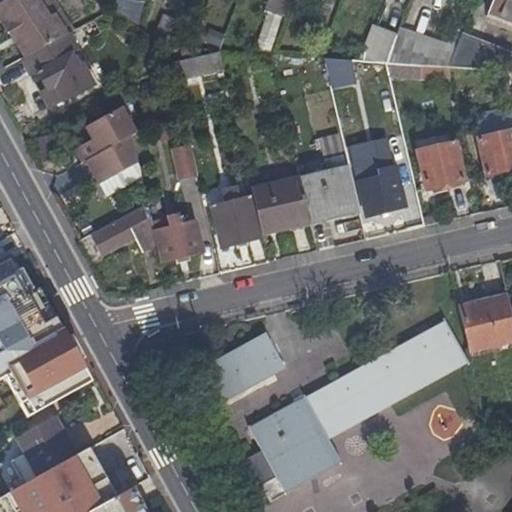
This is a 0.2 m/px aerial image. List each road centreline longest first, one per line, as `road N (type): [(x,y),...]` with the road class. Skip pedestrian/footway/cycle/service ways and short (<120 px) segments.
road 1 (residential): [(511,231),(97,326)]
road 2 (secondary): [(198,511),(97,326)]
road 3 (secondary): [(97,326),(0,149)]
